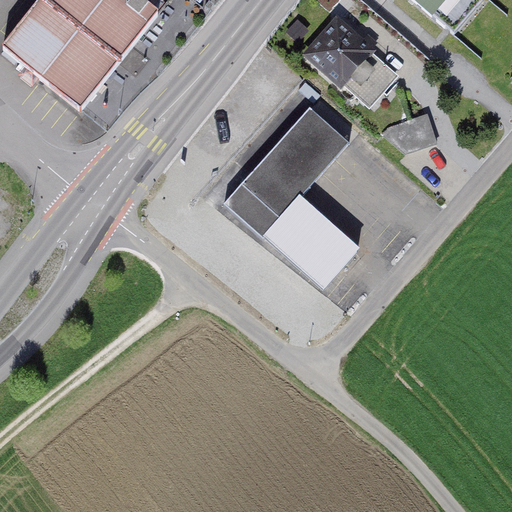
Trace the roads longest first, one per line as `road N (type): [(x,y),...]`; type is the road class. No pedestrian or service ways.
road 1 (residential): [(94,205),(310,382),(511,153)]
road 2 (primary): [(94,205),(259,0)]
road 3 (track): [(194,290),(0,445)]
road 4 (track): [(310,382),(397,450),(453,511)]
road 5 (primary): [(0,327),(94,205)]
road 6 (residential): [(0,118),(94,205)]
